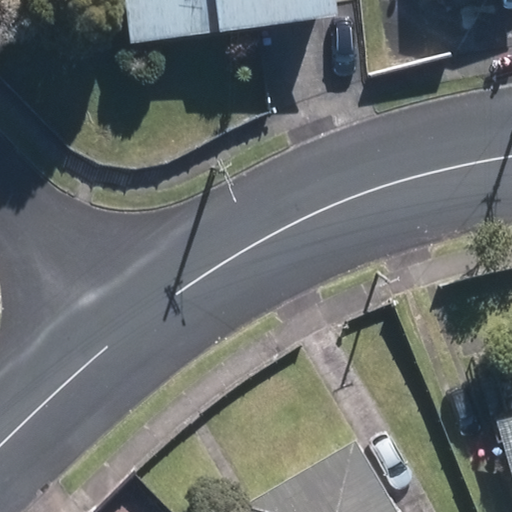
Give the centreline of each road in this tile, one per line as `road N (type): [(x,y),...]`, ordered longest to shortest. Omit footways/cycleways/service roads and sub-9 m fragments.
road 1 (residential): [(120,327),(305,222),(393,185),(511,157)]
road 2 (residential): [(0,204),(120,327)]
road 3 (residential): [(0,446),(120,327)]
